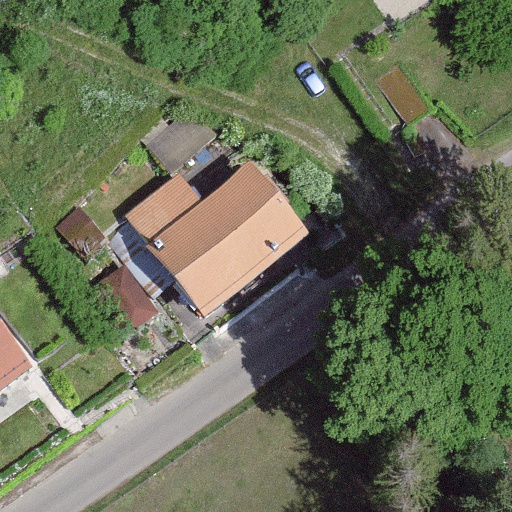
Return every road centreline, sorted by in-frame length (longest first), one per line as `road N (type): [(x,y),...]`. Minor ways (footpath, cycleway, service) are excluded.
road 1 (tertiary): [(511,186),(52,511)]
road 2 (track): [(385,281),(380,205),(331,152),(0,9)]
road 3 (track): [(385,281),(431,411),(433,511)]
